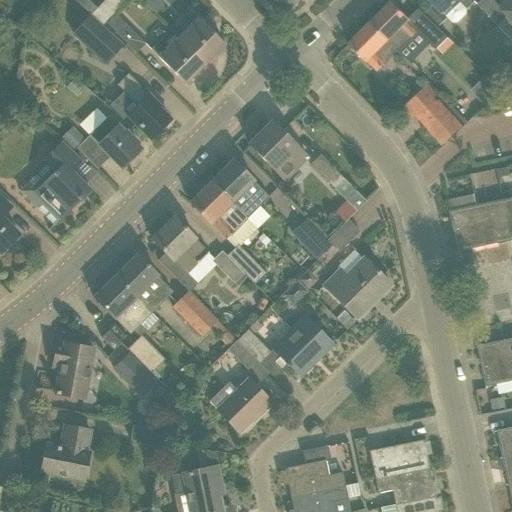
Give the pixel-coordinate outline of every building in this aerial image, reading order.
[(78,0),(91,12),(97,7),(89,0),(78,0)] [(102,24),(125,1),(123,0),(104,0),(91,13),(102,24)] [(278,0),(290,11),(300,0),(278,0)] [(428,0),(434,5),(443,15),(446,19),(448,18),(453,23),(458,23),(467,14),(467,8),(475,1),(473,0),(428,0)] [(511,21),(499,8),(491,0),(481,0),(477,4),(498,27),(511,41),(511,21)] [(511,0),(508,0),(499,8),(511,21),(511,0)] [(409,19),(392,2),(370,23),(398,51),(419,32),(408,21),(410,20),(409,19)] [(434,5),(426,13),(436,22),(443,15),(434,5)] [(408,21),(419,32),(436,49),(447,38),(419,9),(409,19),(410,20),(408,21)] [(225,45),(190,10),(181,19),(188,27),(178,37),(205,65),(225,45)] [(91,13),(70,34),(104,65),(123,45),(102,24),(91,13)] [(378,72),(398,51),(370,23),(349,45),(367,62),(368,61),(378,72)] [(116,33),(136,53),(145,44),(125,24),(116,33)] [(150,49),(185,84),(205,65),(178,37),(170,29),(150,49)] [(151,139),(170,121),(158,109),(160,107),(147,95),(146,96),(141,91),(142,90),(127,74),(116,85),(137,105),(127,115),(151,139)] [(427,141),(436,152),(462,128),(436,97),(415,117),(432,137),(427,141)] [(137,146),(138,144),(125,131),(124,133),(108,117),(76,148),(97,170),(110,157),(121,168),(140,150),(137,146)] [(283,180),(305,157),(271,121),(248,144),(283,180)] [(83,139),(72,127),(60,138),(71,150),(83,139)] [(37,209),(52,225),(48,229),(49,231),(90,190),(71,172),(81,162),(61,142),(43,159),(47,163),(36,174),(44,182),(34,192),(44,202),(37,209)] [(310,164),(346,201),(356,211),(366,201),(320,155),(310,164)] [(232,160),(211,181),(247,218),(258,207),(259,208),(269,197),(232,160)] [(508,168),(497,170),(499,178),(510,177),(508,168)] [(189,203),(226,240),(237,229),(247,239),(248,240),(250,240),(257,233),(257,231),(256,230),(258,228),(247,218),(211,181),(189,203)] [(447,200),(449,209),(458,254),(459,254),(459,252),(485,246),(485,248),(476,203),(474,194),(447,200)] [(0,216),(0,212),(8,204),(0,195),(0,253),(18,235),(0,216)] [(477,203),(476,203),(485,248),(486,248),(486,246),(511,241),(511,243),(511,242),(503,198),(502,198),(503,200),(477,205),(477,203)] [(503,198),(511,242),(511,198),(504,200),(503,198)] [(164,253),(158,260),(187,291),(189,292),(197,284),(187,274),(209,253),(194,239),(195,238),(174,217),(151,240),(164,253)] [(332,247),(327,240),(308,219),(292,233),(317,261),(332,247)] [(359,231),(348,219),(345,222),(327,240),(332,247),(337,252),(359,231)] [(244,274),(247,277),(254,284),(266,273),(237,245),(234,248),(226,256),(244,274)] [(244,274),(226,256),(222,251),(213,259),(211,261),(215,265),(234,284),(234,283),(244,274)] [(114,277),(150,313),(171,293),(156,277),(157,276),(136,255),(114,277)] [(363,258),(362,259),(344,277),(338,270),(323,285),(357,320),(371,306),(367,301),(373,295),(374,295),(387,283),(390,287),(391,286),(363,258)] [(283,273),(288,278),(296,271),(291,266),(283,273)] [(308,270),(298,280),(308,290),(318,280),(308,270)] [(150,313),(114,277),(93,297),(130,334),(150,313)] [(297,281),(282,295),(292,305),(307,292),(297,281)] [(218,321),(189,292),(187,291),(175,303),(204,333),(218,321)] [(354,322),(348,316),(340,323),(346,330),(354,322)] [(304,318),(272,349),(285,364),(288,367),(290,366),(300,376),(302,375),(301,374),(304,371),(316,358),(317,359),(332,345),(304,318)] [(236,340),(217,322),(212,327),(221,336),(219,338),(228,348),(236,340)] [(101,338),(113,351),(121,343),(108,330),(101,338)] [(239,339),(261,361),(269,353),(253,336),(247,330),(239,339)] [(141,335),(136,340),(127,349),(151,372),(164,359),(141,335)] [(511,376),(504,338),(504,340),(479,346),(478,344),(477,344),(487,389),(488,388),(487,387),(511,381),(511,376)] [(258,383),(261,380),(270,371),(261,361),(239,339),(237,340),(226,350),(237,360),(258,383)] [(83,399),(92,348),(56,342),(51,368),(52,368),(53,363),(60,364),(55,394),(83,399)] [(156,382),(142,368),(126,384),(140,397),(156,382)] [(247,380),(237,390),(229,382),(209,402),(217,410),(238,433),(257,414),(259,416),(272,404),(247,380)] [(491,400),(493,410),(506,408),(504,397),(491,400)] [(161,445),(163,430),(133,425),(130,440),(161,445)] [(45,444),(39,472),(83,481),(89,453),(86,452),(90,431),(65,426),(60,447),(45,444)] [(501,458),(511,455),(511,427),(495,431),(496,432),(498,432),(504,457),(501,458)] [(374,481),(429,469),(423,440),(383,448),(383,449),(384,449),(386,459),(389,458),(390,462),(371,467),(374,481)] [(330,459),(327,446),(302,451),(305,464),(284,469),(290,497),(345,487),(342,473),(328,475),(325,460),(330,459)] [(199,470),(217,466),(218,466),(215,452),(195,449),(199,470)] [(511,455),(501,458),(501,459),(504,459),(509,484),(507,485),(511,484),(511,455)] [(222,511),(216,483),(220,483),(217,466),(199,470),(170,476),(176,511),(160,511),(157,508),(150,509),(151,511),(222,511)] [(392,490),(395,505),(435,497),(429,469),(374,481),(377,493),(392,490)] [(0,511),(7,511),(11,490),(0,487),(0,511)] [(347,498),(345,487),(290,497),(293,511),(334,511),(333,502),(347,499),(347,498)] [(438,511),(435,497),(395,505),(396,511),(438,511)]
